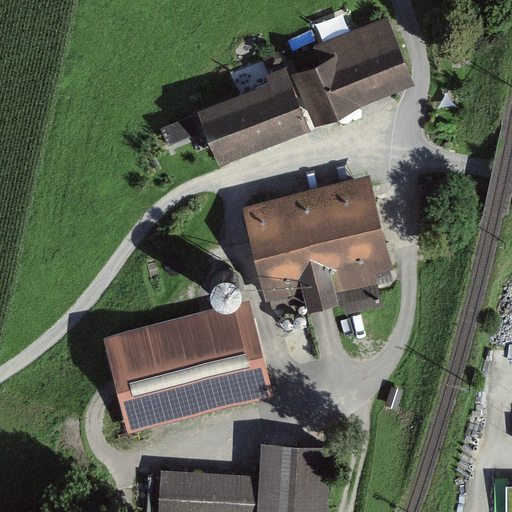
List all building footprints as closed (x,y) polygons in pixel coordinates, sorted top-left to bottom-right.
[(417,84),(389,12),(329,35),(336,53),(296,69),(317,122),(417,84)] [(268,82),(199,109),(220,163),(313,127),(287,62),(264,71),(268,82)] [(196,134),(188,114),(158,126),(167,146),(196,134)] [(394,267),(372,173),(244,203),(268,307),(302,300),(304,308),(343,299),(340,290),(379,281),(376,271),(394,267)] [(128,430),(275,392),(250,297),(103,336),(128,430)] [(329,511),(335,440),(258,435),(255,471),(164,465),(160,511),(329,511)]
